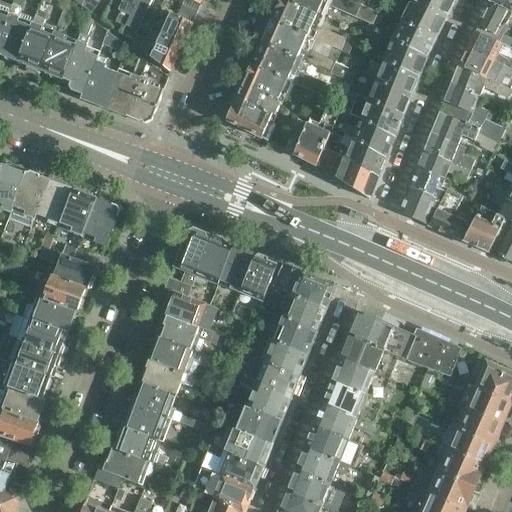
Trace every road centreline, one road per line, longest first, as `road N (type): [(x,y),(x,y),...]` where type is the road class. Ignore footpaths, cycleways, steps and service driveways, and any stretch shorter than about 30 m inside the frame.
road 1 (residential): [(511,275),(383,218),(477,0)]
road 2 (tertiary): [(511,321),(171,177)]
road 3 (residential): [(48,511),(171,177)]
road 4 (residential): [(266,511),(351,299)]
road 5 (residential): [(153,170),(230,0)]
road 6 (tertiary): [(153,170),(0,106)]
